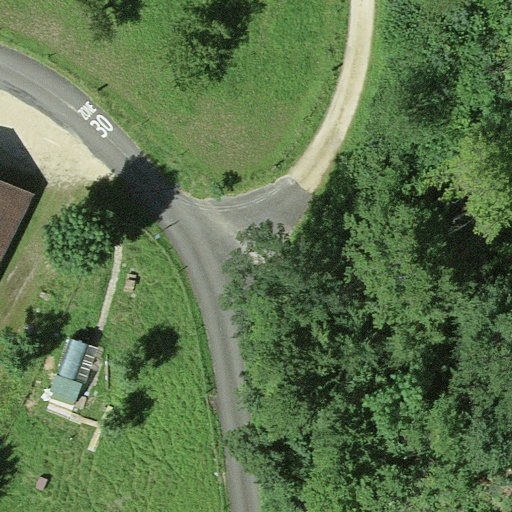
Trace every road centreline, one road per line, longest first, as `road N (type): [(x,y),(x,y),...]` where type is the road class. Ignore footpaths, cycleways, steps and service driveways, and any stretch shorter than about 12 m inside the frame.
road 1 (residential): [(0,57),(68,92),(144,178),(195,256),(227,511)]
road 2 (track): [(195,256),(276,229),(327,168),(352,125),(365,70),(363,0)]
road 3 (track): [(276,229),(373,485),(397,511)]
